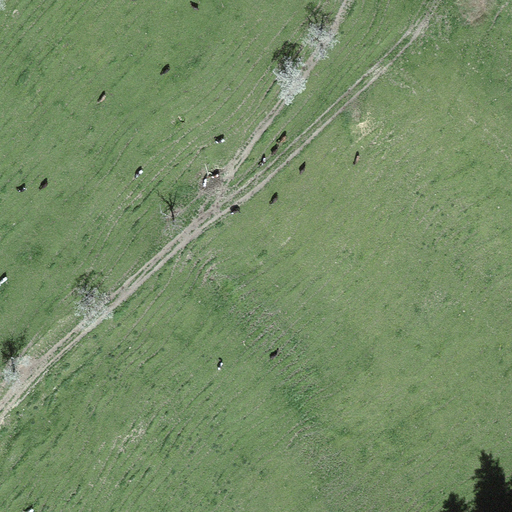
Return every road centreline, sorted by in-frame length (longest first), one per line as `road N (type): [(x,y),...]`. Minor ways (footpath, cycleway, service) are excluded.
road 1 (track): [(458,0),(242,199),(130,282),(0,419)]
road 2 (track): [(167,251),(325,41),(346,0)]
